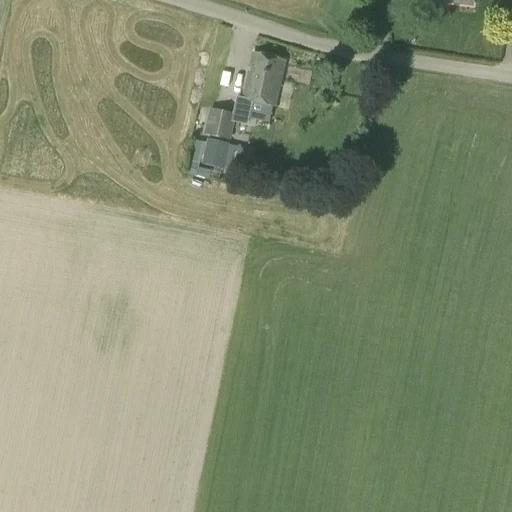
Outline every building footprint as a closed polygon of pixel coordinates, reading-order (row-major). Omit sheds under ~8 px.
[(273,107),(284,60),(251,53),(240,100),(273,107)] [(229,141),(235,115),(209,109),(204,136),(229,141)] [(228,145),(206,140),(201,164),(223,169),(228,145)] [(189,161),(187,169),(196,171),(198,163),(189,161)] [(340,192),(336,207),(348,210),(351,195),(340,192)]
